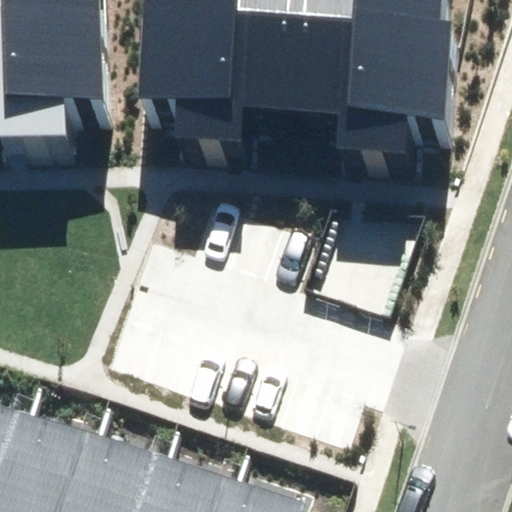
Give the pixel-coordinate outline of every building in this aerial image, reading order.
[(0,0),(0,120),(119,118),(117,20),(108,20),(107,0),(0,0)] [(162,21),(154,125),(188,128),(185,163),(262,169),(264,143),(351,149),(349,173),(422,179),(423,157),(464,159),(472,43),(460,43),(462,0),(175,0),(174,22),(162,21)] [(0,485),(21,423),(0,415),(0,485)] [(0,485),(0,511),(72,511),(94,447),(21,423),(0,485)] [(72,511),(149,511),(163,470),(94,447),(72,511)] [(149,511),(218,511),(226,490),(163,470),(149,511)] [(291,511),(226,490),(218,511),(291,511)]
